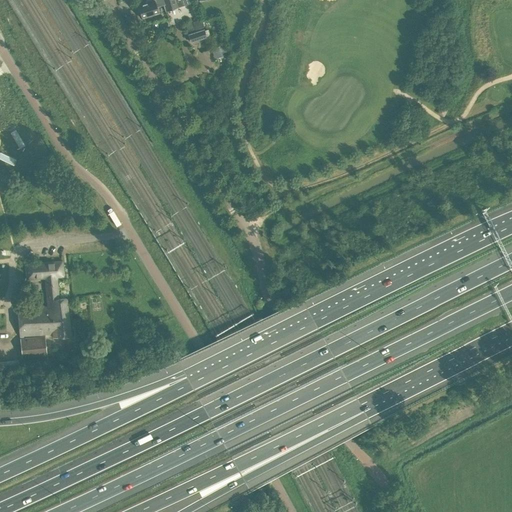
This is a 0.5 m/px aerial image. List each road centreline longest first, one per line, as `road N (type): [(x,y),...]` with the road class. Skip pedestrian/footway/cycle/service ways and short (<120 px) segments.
road 1 (unclassified): [(399,511),(381,477),(347,442),(272,310),(255,245),(111,0)]
road 2 (motorway): [(511,260),(0,509)]
road 3 (unclassified): [(290,511),(108,195),(67,157),(0,46)]
road 4 (motorway): [(60,511),(511,292)]
road 5 (motorway): [(511,226),(190,380)]
road 6 (track): [(245,229),(511,111)]
road 7 (motorway): [(138,511),(365,403)]
road 8 (motorway): [(190,380),(0,472)]
road 9 (motorway): [(184,511),(365,403)]
road 10 (motorway): [(190,380),(0,422)]
road 11 (motorway): [(365,403),(511,328)]
